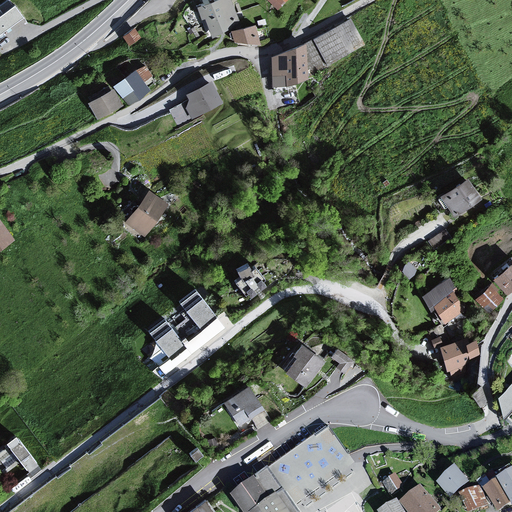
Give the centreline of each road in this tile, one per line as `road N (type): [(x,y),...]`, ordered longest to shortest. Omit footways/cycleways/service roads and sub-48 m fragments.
road 1 (residential): [(0,172),(117,116),(194,67),(301,38),(368,0)]
road 2 (residential): [(160,511),(242,447),(307,417),(365,406)]
road 3 (secondary): [(0,94),(71,50),(128,0)]
